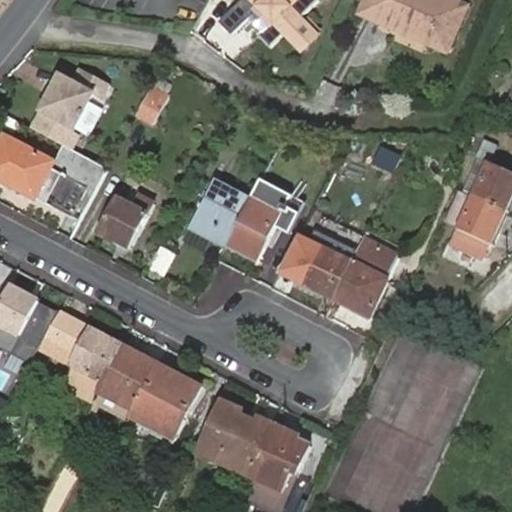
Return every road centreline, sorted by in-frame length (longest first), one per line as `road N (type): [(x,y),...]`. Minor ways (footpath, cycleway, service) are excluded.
road 1 (unknown): [(34,30),(107,74),(135,113),(181,143),(355,189)]
road 2 (residential): [(197,334),(294,387),(319,392),(338,359),(326,340),(262,310),(222,315)]
road 3 (residential): [(0,228),(197,334)]
